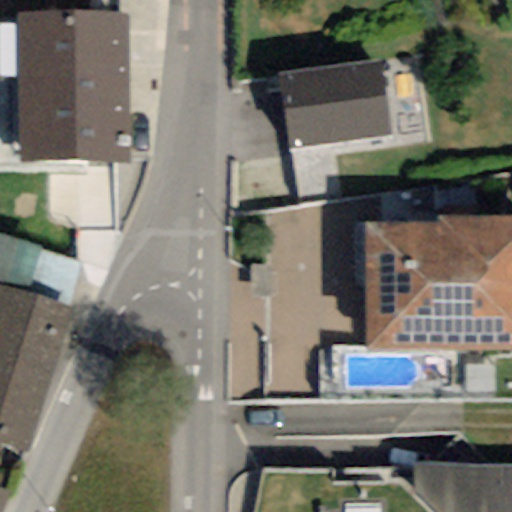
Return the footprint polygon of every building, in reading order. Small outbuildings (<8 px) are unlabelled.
[(18,24),(20,172),(116,170),(116,142),(127,142),(125,22),(18,24)] [(266,73),(279,170),(398,153),(384,57),(266,73)] [(511,230),(442,231),(442,239),(368,239),(369,357),(511,356),(511,230)] [(0,288),(29,298),(43,253),(0,240),(0,288)] [(0,450),(26,459),(72,311),(29,298),(0,288),(0,450)] [(511,511),(511,471),(411,472),(409,496),(425,511),(511,511)] [(0,496),(0,511),(3,511),(9,500),(0,496)]
